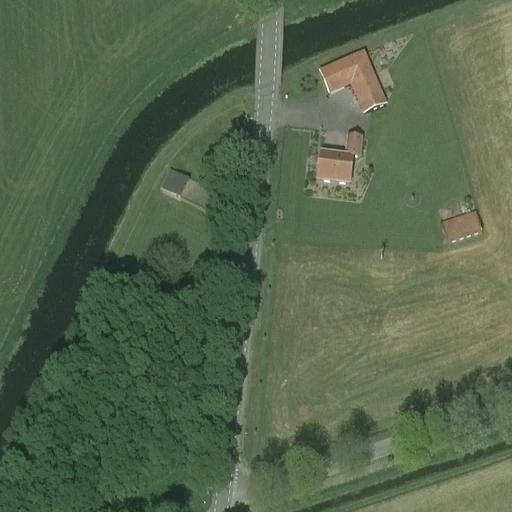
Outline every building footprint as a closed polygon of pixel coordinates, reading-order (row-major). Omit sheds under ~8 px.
[(363,56),(334,68),(344,91),(373,78),(363,56)] [(379,93),(357,102),(363,117),(385,107),(379,93)] [(350,187),(353,163),(359,164),(363,139),(346,138),(344,159),(321,156),(318,184),(350,187)] [(180,200),(189,182),(169,172),(169,174),(160,191),(180,200)] [(475,216),(464,219),(441,226),(447,246),(482,234),(475,216)]
